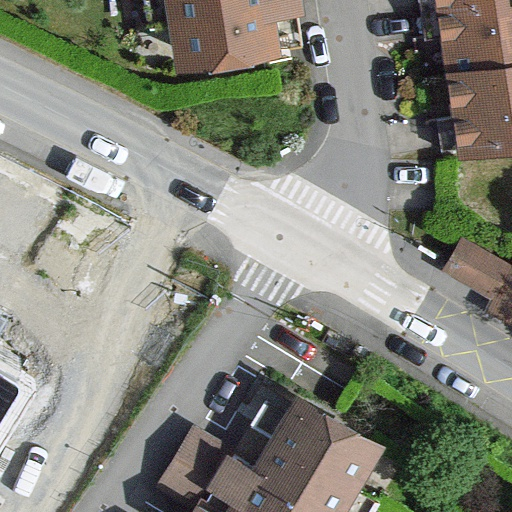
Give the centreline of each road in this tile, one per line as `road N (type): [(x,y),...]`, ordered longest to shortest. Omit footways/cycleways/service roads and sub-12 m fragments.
road 1 (tertiary): [(0,83),(319,250)]
road 2 (residential): [(344,0),(359,158),(319,250)]
road 3 (tertiary): [(319,250),(511,366)]
